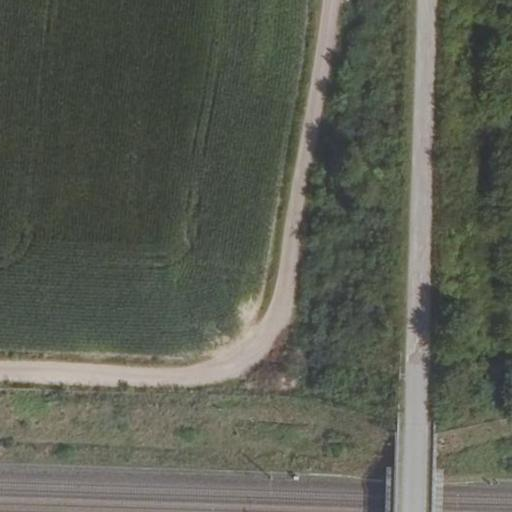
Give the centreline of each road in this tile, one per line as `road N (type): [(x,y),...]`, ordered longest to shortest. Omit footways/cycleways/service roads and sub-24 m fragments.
road 1 (track): [(0,388),(237,392),(269,367),(292,320),(308,254),(340,0)]
road 2 (track): [(424,0),(410,511)]
